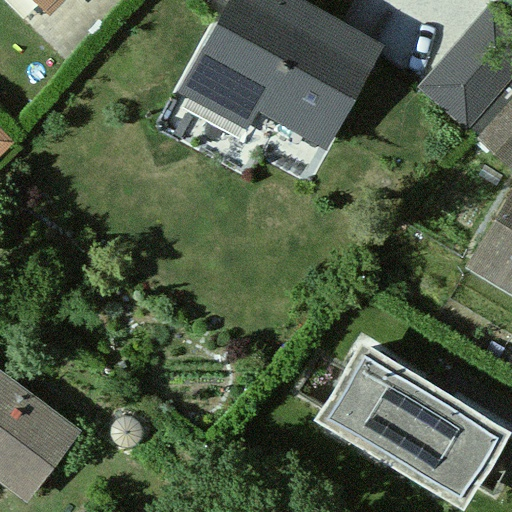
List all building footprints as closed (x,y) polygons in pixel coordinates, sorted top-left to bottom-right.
[(38,0),(49,11),(60,0),(38,0)] [(313,0),(231,0),(187,85),(252,118),(258,106),(326,141),(381,35),(313,0)] [(511,27),(483,6),(427,82),(482,122),(511,80),(511,27)] [(511,100),(479,135),(509,164),(511,161),(511,100)] [(0,125),(0,153),(14,139),(0,125)] [(511,195),(471,264),(511,288),(511,195)] [(511,423),(363,336),(316,416),(465,503),(511,423)] [(0,367),(0,478),(27,498),(81,430),(0,367)]
